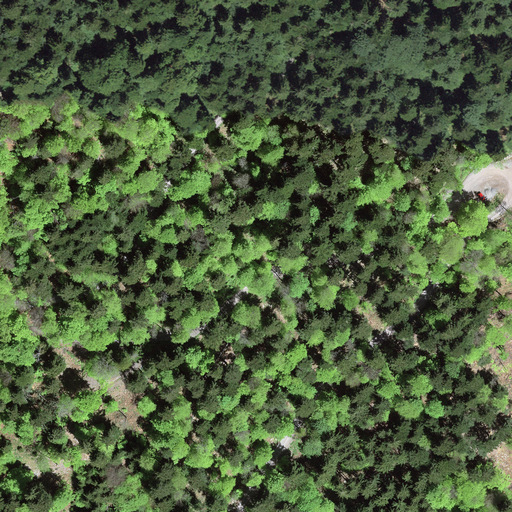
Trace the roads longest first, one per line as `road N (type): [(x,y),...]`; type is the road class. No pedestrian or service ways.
road 1 (track): [(511,173),(476,176),(409,234),(276,269),(202,326),(119,340),(0,326)]
road 2 (track): [(0,299),(42,302),(115,273),(189,152),(224,114),(268,87),(325,0)]
road 3 (track): [(239,511),(326,383),(410,313),(457,247),(511,199)]
road 4 (track): [(182,0),(86,42),(14,88),(3,85),(3,70),(41,40),(67,0)]
